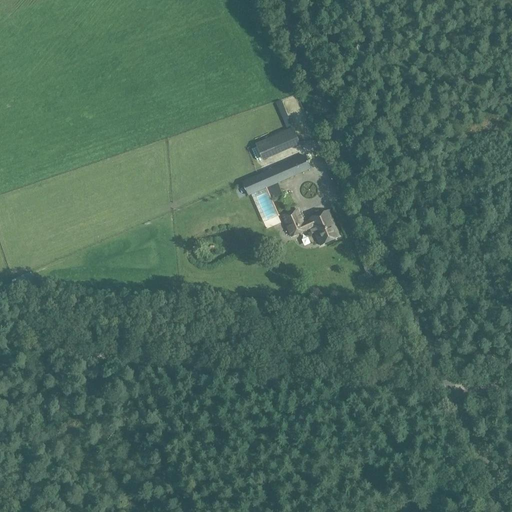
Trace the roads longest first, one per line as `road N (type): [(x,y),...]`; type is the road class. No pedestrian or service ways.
road 1 (unclassified): [(505,511),(276,0)]
road 2 (track): [(511,386),(436,393),(0,343)]
